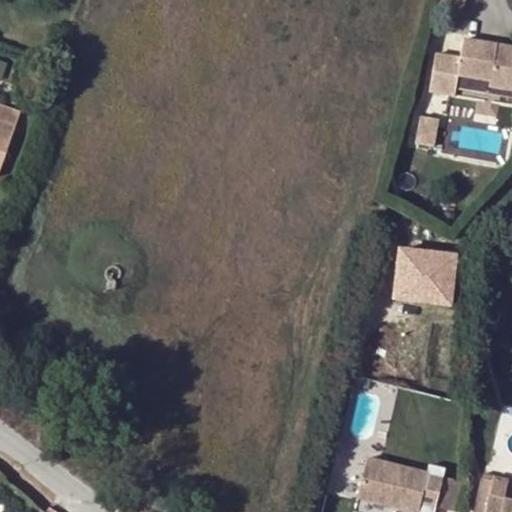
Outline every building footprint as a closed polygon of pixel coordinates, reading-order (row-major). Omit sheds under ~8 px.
[(463,0),(436,0),(436,4),(460,10),(463,0)] [(511,40),(461,32),(458,51),(433,47),(427,88),(454,91),(457,72),(487,76),(486,83),(511,87),(511,40)] [(0,162),(19,112),(0,105),(0,162)] [(438,113),(418,110),(413,139),(433,141),(438,113)] [(455,305),(462,250),(401,243),(394,297),(455,305)] [(66,378),(51,368),(35,395),(49,405),(66,378)] [(441,472),(364,454),(354,494),(417,508),(419,499),(434,503),(441,473),(441,472)] [(453,508),(460,478),(441,473),(434,503),(453,508)] [(511,511),(511,496),(486,490),(480,511),(511,511)]
